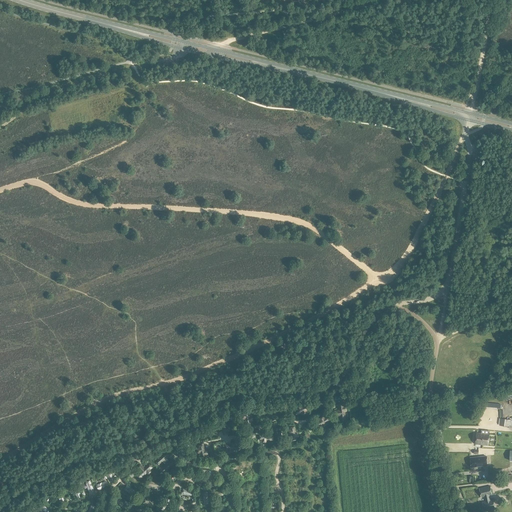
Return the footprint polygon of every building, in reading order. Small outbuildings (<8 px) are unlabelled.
[(511,386),(497,389),(499,398),(511,395),(511,386)] [(340,415),(340,417),(340,420),(345,420),(345,416),(344,411),(346,411),(345,406),(343,406),(343,403),(338,404),(339,410),(334,411),(335,416),(340,415)] [(296,409),(294,410),(296,415),(301,413),(302,415),(307,412),(307,411),(308,410),(306,405),(301,407),(301,405),(295,407),(296,409)] [(266,411),(265,412),(267,417),(269,416),(271,422),(276,419),(275,417),(277,416),(275,411),(273,412),(271,407),(266,409),(266,411)] [(243,414),(241,414),(242,420),(244,419),(245,425),(251,424),(251,421),(253,421),(251,415),(250,416),(249,412),(248,411),(243,412),(243,414)] [(328,421),(326,417),(324,418),(323,417),(319,419),(320,420),(315,423),(317,427),(319,426),(320,428),(324,426),(323,424),(328,421)] [(500,418),(499,425),(510,427),(510,420),(500,418)] [(220,424),(218,424),(220,430),(222,429),(223,435),(228,434),(228,431),(230,431),(228,425),(226,426),(225,421),(219,422),(220,424)] [(290,430),(288,430),(289,435),(291,434),(292,440),(296,439),(296,437),(298,437),(297,432),(295,432),(294,427),(290,428),(290,430)] [(260,435),(260,439),(262,440),(262,442),(266,442),(266,440),(272,440),(272,435),(270,435),(270,433),(265,433),(265,435),(260,435)] [(487,434),(481,433),(477,433),(476,444),(488,445),(489,434),(487,434)] [(225,445),(225,449),(227,449),(227,451),(232,451),(232,449),(238,450),(238,445),(235,445),(235,443),(231,443),(231,445),(225,445)] [(199,453),(201,459),(206,458),(206,455),(208,455),(206,449),(205,450),(203,444),(198,446),(198,448),(196,448),(198,454),(199,453)] [(165,452),(155,461),(159,465),(163,461),(166,464),(160,469),(163,473),(175,463),(172,459),(169,461),(166,458),(169,456),(165,452)] [(487,456),(470,457),(471,467),(487,466),(487,456)] [(140,463),(136,467),(139,470),(137,473),(140,477),(141,478),(147,473),(151,469),(150,468),(152,467),(148,463),(144,467),(140,463)] [(110,471),(105,473),(110,482),(114,480),(110,471)] [(85,482),(89,493),(94,491),(90,480),(89,481),(89,480),(86,482),(85,482)] [(142,488),(144,485),(136,480),(134,483),(142,488)] [(96,486),(98,490),(107,485),(105,481),(102,483),(101,482),(97,485),(96,486)] [(124,490),(134,496),(136,492),(126,485),(126,486),(124,489),(124,490)] [(77,486),(72,488),(76,499),(81,497),(77,486)] [(490,486),(479,488),(481,497),(484,496),(485,502),(482,502),(484,511),(495,509),(493,500),(490,500),(489,495),(492,495),(490,486)] [(508,494),(499,495),(499,500),(502,500),(502,506),(508,506),(508,494)] [(118,497),(115,500),(117,502),(124,509),(127,506),(120,499),(118,497)] [(167,497),(166,497),(159,508),(164,510),(170,500),(169,499),(167,497)] [(142,503),(153,508),(155,503),(144,498),(142,503)] [(50,510),(42,502),(39,505),(45,511),(48,511),(50,511),(50,510)] [(277,502),(269,502),(269,511),(277,511),(277,502)]
